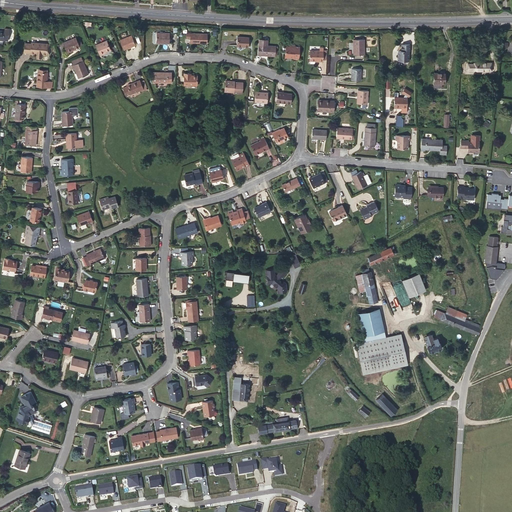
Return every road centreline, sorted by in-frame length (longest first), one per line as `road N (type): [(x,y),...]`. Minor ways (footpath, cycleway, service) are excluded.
road 1 (secondary): [(511,19),(269,20),(0,1)]
road 2 (residential): [(299,159),(302,90),(223,55),(159,55),(51,96)]
road 3 (unclassified): [(55,480),(331,432)]
road 4 (residential): [(51,96),(45,152),(61,239),(73,245),(152,213),(168,216)]
road 5 (residential): [(315,508),(270,490),(92,511)]
road 6 (residential): [(142,384),(169,354),(161,272),(168,216)]
road 7 (residential): [(299,159),(467,168)]
road 8 (residential): [(168,216),(299,159)]
road 9 (tertiary): [(511,278),(479,341),(462,404)]
road 10 (unclassified): [(331,432),(462,404)]
